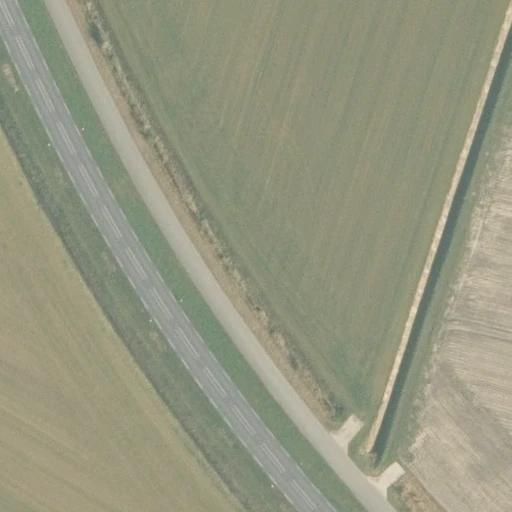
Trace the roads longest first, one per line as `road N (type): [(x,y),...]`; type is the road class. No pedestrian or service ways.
road 1 (unclassified): [(53,0),(201,279),(383,511)]
road 2 (primary): [(318,511),(159,303),(44,100),(0,3)]
